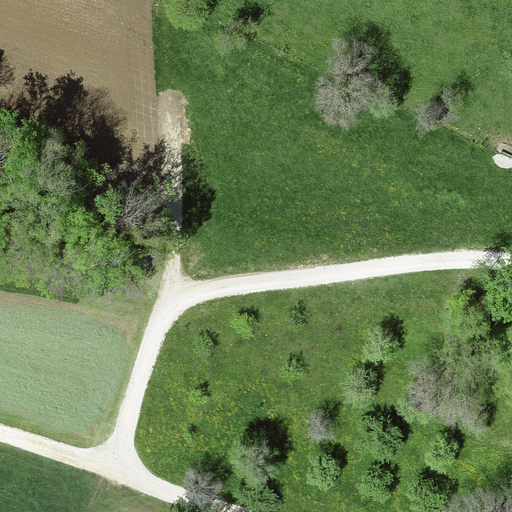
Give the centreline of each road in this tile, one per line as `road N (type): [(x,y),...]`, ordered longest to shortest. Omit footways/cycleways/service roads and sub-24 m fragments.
road 1 (track): [(511,262),(451,257),(186,296),(150,338),(119,469)]
road 2 (track): [(171,137),(173,304)]
road 3 (track): [(119,469),(0,437)]
road 4 (track): [(233,511),(119,469)]
